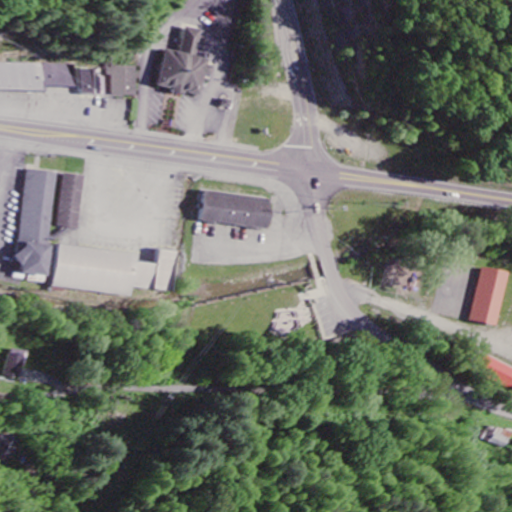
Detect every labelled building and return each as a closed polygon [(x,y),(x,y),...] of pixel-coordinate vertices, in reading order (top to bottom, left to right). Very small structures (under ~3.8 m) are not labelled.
[(161,87),(170,52),(211,62),(202,98),(161,87)] [(0,64),(0,88),(79,89),(79,65),(0,64)] [(85,70),(85,95),(99,95),(99,70),(85,70)] [(110,72),(110,95),(123,95),(135,96),(136,73),(110,72)] [(7,254),(20,277),(40,280),(51,166),(21,163),(12,248),(7,254)] [(60,169),(54,222),(73,224),(79,171),(60,169)] [(204,222),(208,192),(272,201),(268,230),(204,222)] [(55,242),(133,252),(132,261),(151,263),(154,247),(172,248),(168,288),(130,284),(130,295),(47,286),(55,242)] [(478,264),(505,269),(495,323),(468,318),(478,264)] [(25,379),(25,356),(10,355),(9,378),(25,379)] [(19,456),(18,438),(0,438),(0,456),(19,456)]
